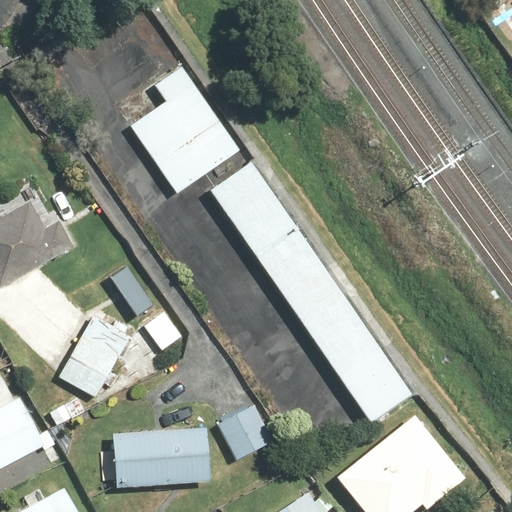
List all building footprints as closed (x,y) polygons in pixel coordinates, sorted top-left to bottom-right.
[(235,153),(179,70),(154,87),(165,103),(130,127),(176,193),(235,153)] [(209,189),(367,420),(408,392),(250,161),(209,189)] [(29,202),(0,219),(0,289),(72,247),(57,222),(45,229),(29,202)] [(129,338),(91,317),(58,378),(96,399),(129,338)] [(18,397),(0,406),(0,467),(43,445),(18,397)] [(247,410),(216,425),(234,463),(265,448),(247,410)] [(412,415),(335,479),(361,511),(410,511),(420,505),(425,510),(463,479),(436,445),(443,440),(424,416),(417,422),(412,415)] [(111,433),(114,488),(208,483),(205,429),(111,433)] [(47,496),(18,511),(73,511),(57,482),(43,489),(47,496)] [(323,511),(310,491),(277,511),(323,511)]
